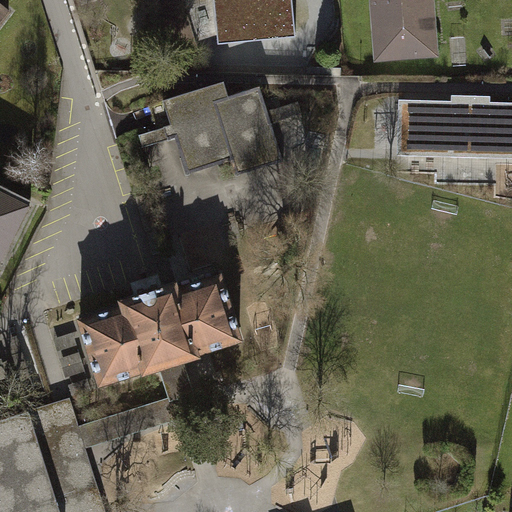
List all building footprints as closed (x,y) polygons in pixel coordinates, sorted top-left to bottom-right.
[(291,0),(212,0),(216,40),(295,33),(291,0)] [(430,0),(365,0),(370,50),(434,44),(430,0)] [(281,161),(255,83),(214,96),(209,81),(153,100),(177,173),(220,159),(227,179),(281,161)] [(283,116),(304,110),(300,97),(279,103),(283,116)] [(511,153),(511,99),(399,97),(397,151),(511,153)] [(425,159),(427,187),(484,183),(482,155),(425,159)] [(0,256),(30,197),(0,181),(0,256)] [(214,261),(72,307),(95,379),(178,355),(237,333),(214,261)] [(106,511),(85,446),(196,412),(178,355),(156,362),(166,395),(78,422),(69,395),(26,408),(59,511),(106,511)] [(26,405),(0,412),(0,511),(59,511),(26,408),(26,405)]
